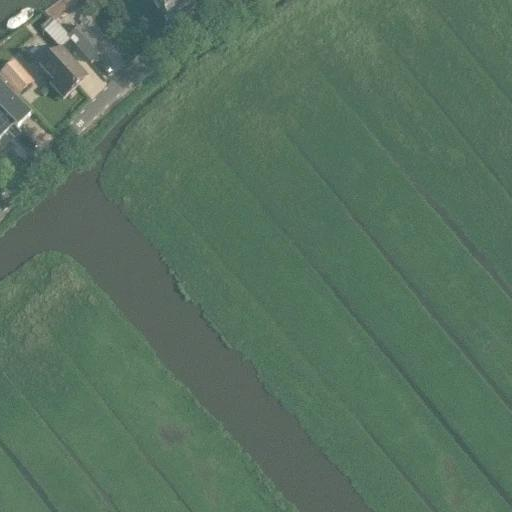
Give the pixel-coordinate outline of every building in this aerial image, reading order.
[(198,12),(205,7),(199,0),(155,0),(155,1),(172,27),(175,31),(199,14),(198,12)] [(57,23),(47,32),(57,43),(67,35),(57,23)] [(95,68),(109,56),(85,29),(72,41),(95,68)] [(66,101),(90,79),(64,51),(43,69),(57,84),(54,87),(66,101)] [(22,98),(38,85),(19,64),(4,77),(22,98)] [(0,142),(11,132),(8,129),(14,123),(21,130),(33,118),(5,90),(8,87),(0,78),(0,142)]
